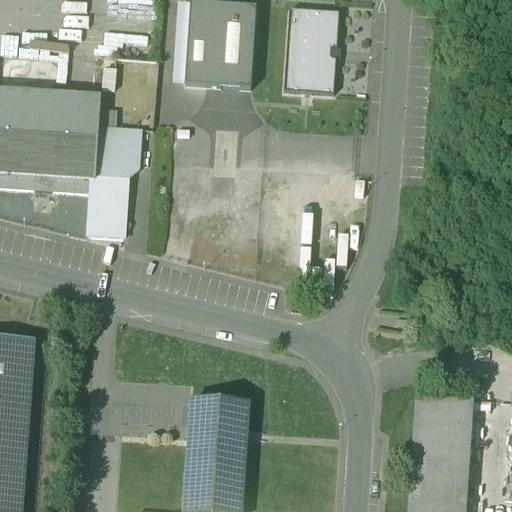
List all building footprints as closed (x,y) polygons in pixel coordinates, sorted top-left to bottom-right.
[(255,12),(190,7),(184,89),(250,94),(255,12)] [(338,17),(288,14),(283,96),(332,99),(335,64),(332,64),(332,53),(336,53),(338,17)] [(100,102),(0,95),(0,192),(90,198),(92,198),(92,185),(94,185),(98,132),(100,102)] [(140,135),(98,132),(94,185),(92,185),(92,198),(90,198),(87,240),(122,243),(126,188),(124,185),(137,174),(140,135)] [(396,323),(398,338),(411,337),(410,322),(396,323)] [(25,511),(36,344),(0,342),(0,511),(25,511)] [(465,511),(472,405),(415,401),(407,511),(465,511)] [(239,511),(246,408),(191,404),(183,511),(239,511)]
